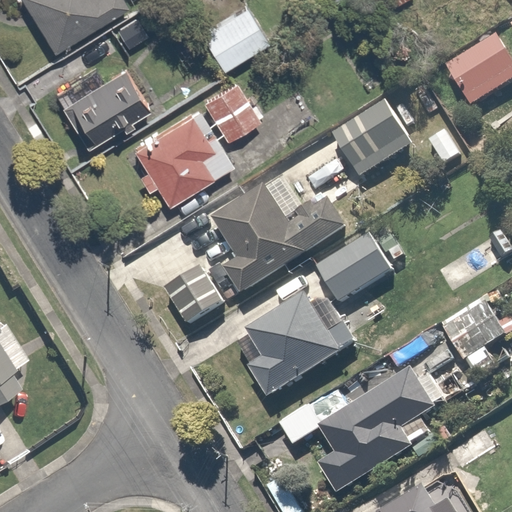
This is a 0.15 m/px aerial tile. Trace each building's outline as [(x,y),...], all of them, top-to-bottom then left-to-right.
[(42,67),(129,16),(119,0),(100,0),(96,2),(94,0),(4,0),(3,1),(42,67)] [(401,0),(383,0),(390,8),(401,0)] [(511,0),(495,0),(503,11),(511,5),(511,0)] [(247,15),(201,44),(223,78),(269,49),(247,15)] [(511,32),(503,38),(511,52),(511,32)] [(511,65),(493,39),(441,75),(470,116),(511,85),(511,65)] [(133,71),(68,111),(94,153),(159,113),(133,71)] [(238,89),(201,109),(223,148),(260,128),(238,89)] [(386,110),(331,143),(360,190),(415,157),(386,110)] [(209,135),(197,117),(130,159),(143,180),(133,186),(144,204),(155,197),(165,214),(232,172),(213,142),(208,145),(203,139),(209,135)] [(457,165),(442,142),(426,152),(441,175),(457,165)] [(239,306),(351,233),(334,207),(312,222),(285,180),(208,231),(234,271),(221,279),(239,306)] [(374,230),(313,274),(342,315),(403,271),(374,230)] [(304,300),(220,354),(262,418),(325,378),(357,357),(326,308),(314,316),(304,300)] [(483,310),(438,341),(460,372),(505,341),(483,310)] [(0,401),(12,394),(3,380),(20,370),(0,338),(0,401)] [(309,476),(328,508),(416,457),(405,438),(446,414),(423,376),(316,438),(331,463),(309,476)] [(312,404),(280,420),(293,444),(324,428),(312,404)] [(426,511),(419,499),(395,511),(458,511),(456,507),(446,511),(426,511)]
